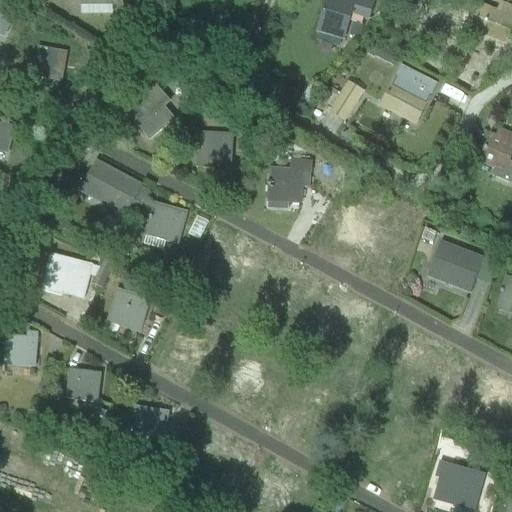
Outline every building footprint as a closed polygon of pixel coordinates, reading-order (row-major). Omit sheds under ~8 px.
[(342,40),(350,16),(353,9),(370,14),(374,0),(335,0),(334,4),(327,2),(317,32),(319,35),(339,41),(342,40)] [(479,6),(469,31),(480,35),(504,45),(511,25),(511,9),(507,8),(504,16),(490,10),(479,6)] [(0,11),(0,30),(6,33),(13,18),(0,11)] [(374,45),(369,56),(382,63),(387,52),(374,45)] [(401,68),(390,89),(381,107),(415,124),(429,98),(425,96),(431,84),(401,68)] [(125,113),(149,141),(171,122),(161,111),(168,104),(147,80),(134,91),(141,99),(125,113)] [(329,115),(344,124),(363,93),(349,84),(329,115)] [(183,89),(179,97),(190,103),(194,94),(183,89)] [(327,94),(321,103),(330,109),(338,95),(331,91),(328,95),(327,94)] [(0,149),(8,152),(13,130),(0,126),(0,149)] [(217,169),(229,170),(231,136),(199,134),(198,148),(195,148),(195,151),(198,151),(197,164),(217,165),(217,169)] [(511,164),(508,162),(511,151),(511,137),(508,136),(504,144),(489,138),(479,162),(494,168),(491,178),(509,185),(511,178),(511,164)] [(259,139),(256,145),(262,149),(266,143),(259,139)] [(309,190),(311,164),(289,162),(289,171),(269,170),(267,212),(287,213),(287,204),(300,204),(301,190),(309,190)] [(123,216),(124,217),(139,188),(96,165),(81,193),(109,208),(110,206),(124,214),(123,216)] [(365,202),(352,225),(398,252),(411,229),(365,202)] [(146,235),(143,247),(163,252),(166,241),(178,244),(180,235),(186,216),(154,207),(149,226),(146,235)] [(202,279),(238,290),(250,247),(214,237),(202,279)] [(439,245),(427,278),(428,278),(429,276),(443,282),(442,284),(470,295),(483,262),(439,245)] [(63,295),(83,301),(91,268),(83,266),(51,257),(43,286),(64,292),(63,295)] [(91,286),(102,291),(113,264),(102,260),(91,286)] [(392,268),(400,271),(403,263),(395,260),(392,268)] [(511,310),(511,278),(506,277),(498,307),(511,310)] [(177,278),(159,279),(160,292),(178,291),(177,278)] [(139,333),(148,304),(118,294),(109,319),(128,325),(127,329),(139,333)] [(335,298),(324,332),(358,343),(368,308),(335,298)] [(159,299),(154,314),(166,318),(171,303),(159,299)] [(180,317),(158,356),(177,367),(199,328),(180,317)] [(27,340),(6,339),(4,367),(34,369),(37,336),(27,335),(27,340)] [(443,386),(448,346),(404,341),(399,381),(443,386)] [(234,357),(230,390),(266,395),(270,362),(234,357)] [(96,405),(99,377),(69,373),(66,398),(80,399),(80,403),(96,405)] [(508,423),(511,398),(511,381),(475,375),(468,416),(508,423)] [(39,383),(37,388),(38,389),(38,390),(44,393),(45,392),(47,387),(39,383)] [(326,430),(331,397),(289,391),(284,424),(326,430)] [(142,440),(155,442),(158,424),(166,425),(167,415),(123,408),(118,435),(126,437),(127,433),(143,436),(142,440)] [(34,417),(31,423),(38,426),(41,420),(34,417)] [(197,437),(201,430),(194,426),(190,433),(197,437)] [(210,439),(186,480),(205,491),(209,486),(213,479),(229,450),(210,439)] [(473,511),(479,489),(482,478),(439,466),(436,478),(440,480),(435,497),(462,505),(461,508),(473,511)] [(128,468),(123,478),(131,481),(135,483),(138,476),(135,474),(136,472),(128,468)] [(494,468),(490,480),(500,483),(503,471),(494,468)] [(267,470),(243,511),(271,511),(288,482),(267,470)] [(501,487),(500,498),(509,499),(511,489),(501,487)] [(306,500),(298,496),(294,503),(302,508),(306,500)]
